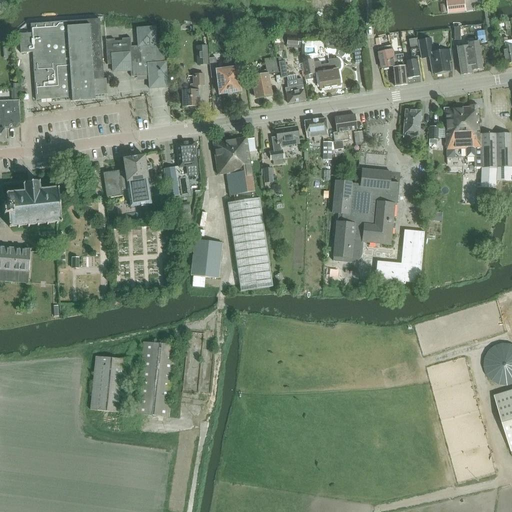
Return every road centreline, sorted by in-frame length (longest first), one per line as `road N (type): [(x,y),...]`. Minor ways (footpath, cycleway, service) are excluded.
road 1 (tertiary): [(0,155),(511,77)]
road 2 (track): [(189,511),(215,392),(226,271),(227,239),(202,127)]
